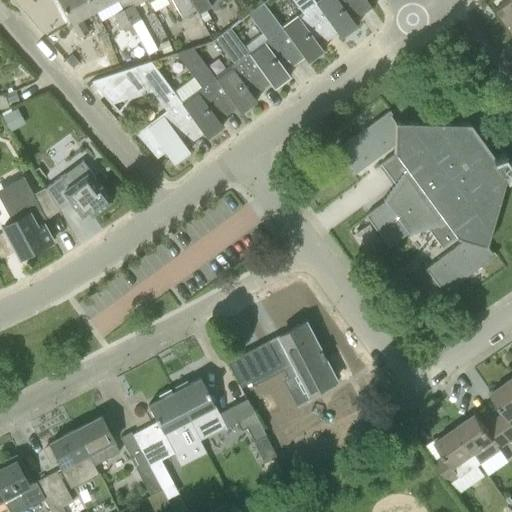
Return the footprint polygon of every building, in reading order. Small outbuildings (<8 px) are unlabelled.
[(95,11),(88,0),(58,0),(79,38),(88,33),(81,19),(95,11)] [(88,0),(95,11),(115,0),(88,0)] [(118,0),(123,9),(125,12),(131,23),(148,54),(157,50),(140,18),(134,6),(145,0),(118,0)] [(171,0),(181,19),(195,10),(189,0),(171,0)] [(189,0),(195,10),(198,15),(205,11),(212,8),(207,0),(189,0)] [(315,2),(313,0),(292,0),(302,12),(281,27),(281,28),(303,57),(307,61),(322,49),(320,45),(325,41),(337,32),(340,36),(315,2)] [(317,0),(315,2),(340,36),(356,24),(347,12),(353,8),(359,16),(372,7),(366,0),(317,0)] [(511,0),(508,0),(492,12),(497,18),(511,38),(511,0)] [(281,28),(281,27),(263,2),(247,14),(265,39),(248,52),(273,86),(289,74),(284,70),(303,57),(281,28)] [(125,12),(123,9),(113,15),(120,29),(131,23),(125,12)] [(202,23),(209,19),(205,11),(198,15),(202,23)] [(273,86),(248,52),(229,27),(214,39),(233,63),(214,77),(240,111),(256,99),(253,95),(270,82),(273,86)] [(171,51),(167,40),(159,43),(163,54),(171,51)] [(176,53),(201,86),(181,101),(207,135),(222,124),(219,121),(232,111),(237,107),(239,111),(240,111),(214,77),(206,67),(193,47),(176,53)] [(81,53),(85,60),(95,55),(91,48),(81,53)] [(151,61),(133,67),(93,80),(92,81),(110,103),(151,91),(166,111),(136,133),(157,157),(163,151),(172,161),(188,149),(186,145),(203,132),(206,136),(207,135),(181,101),(180,102),(173,92),(151,61)] [(104,96),(93,83),(89,87),(99,99),(104,96)] [(7,104),(18,100),(15,89),(3,93),(7,104)] [(25,123),(17,108),(3,115),(11,131),(25,123)] [(511,161),(504,152),(494,155),(470,123),(395,122),(390,114),(393,112),(390,109),(336,149),(338,152),(341,150),(355,169),(352,171),(354,174),(394,144),(395,153),(395,154),(381,165),(382,165),(395,183),(391,186),(392,187),(388,190),(389,191),(386,194),(386,195),(383,198),(384,199),(377,204),(378,205),(364,216),(366,218),(368,216),(388,244),(386,245),(387,247),(402,237),(408,233),(409,234),(413,232),(414,233),(418,230),(419,231),(422,229),(423,230),(427,227),(429,228),(430,228),(441,244),(440,245),(441,247),(456,236),(457,237),(463,240),(424,269),(427,272),(429,271),(442,289),(440,291),(443,294),(494,256),(486,246),(511,161)] [(67,172),(45,188),(58,210),(70,200),(81,215),(88,210),(91,215),(112,200),(101,186),(98,188),(90,178),(93,176),(82,161),(67,172)] [(58,210),(45,188),(32,194),(7,208),(14,221),(3,227),(20,258),(53,241),(41,219),(44,217),(45,219),(58,210)] [(420,265),(408,274),(412,279),(424,270),(420,265)] [(334,379),(305,322),(279,336),(280,338),(277,340),(270,344),(269,341),(227,363),(241,387),(291,360),(301,379),(289,386),(296,399),(334,379)] [(174,391),(200,440),(225,426),(225,427),(237,421),(241,429),(247,426),(254,441),(265,435),(247,400),(219,414),(201,377),(174,391)] [(511,378),(491,393),(504,412),(495,419),(510,440),(511,438),(511,378)] [(148,404),(165,437),(173,454),(200,440),(174,391),(148,404)] [(254,403),(260,414),(277,407),(272,395),(254,403)] [(510,440),(495,419),(485,426),(475,413),(456,427),(480,461),(510,440)] [(88,454),(94,465),(119,453),(113,440),(111,438),(120,433),(110,415),(102,419),(100,416),(75,429),(88,454)] [(480,461),(456,427),(436,442),(444,454),(434,460),(451,483),(480,461)] [(94,465),(88,454),(75,429),(50,442),(51,445),(43,449),(51,463),(59,459),(61,464),(57,466),(68,484),(97,470),(94,465)] [(162,490),(142,454),(132,433),(121,439),(131,457),(129,458),(150,496),(162,490)] [(154,448),(142,454),(162,490),(173,484),(161,461),(154,448)] [(0,492),(3,499),(2,499),(9,511),(18,511),(44,499),(50,511),(64,511),(62,507),(46,476),(33,483),(22,463),(18,465),(15,460),(0,468),(0,492)] [(56,471),(46,476),(62,507),(73,501),(56,471)]
